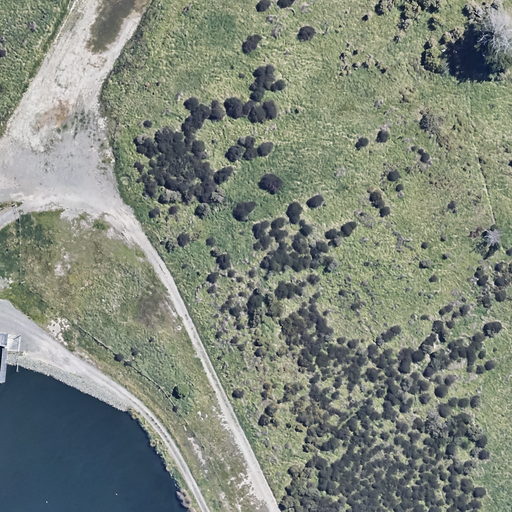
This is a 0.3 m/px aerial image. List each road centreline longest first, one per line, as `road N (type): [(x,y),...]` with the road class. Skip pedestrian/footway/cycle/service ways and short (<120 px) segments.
road 1 (track): [(49,206),(91,208),(131,226),(160,265),(274,511)]
road 2 (track): [(0,315),(139,410),(168,443),(200,511)]
